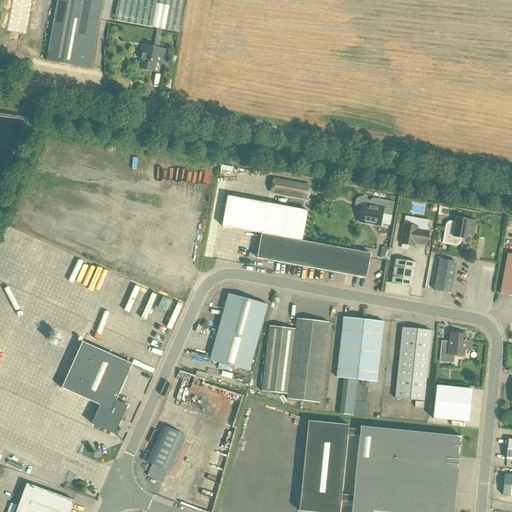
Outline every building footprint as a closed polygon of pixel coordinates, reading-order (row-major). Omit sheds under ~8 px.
[(14,0),(11,23),(19,24),(19,21),(27,22),(30,0),(14,0)] [(91,69),(103,0),(58,0),(47,61),(91,69)] [(177,32),(182,0),(117,0),(114,21),(157,28),(162,29),(177,32)] [(143,47),(139,68),(155,71),(157,63),(164,64),(166,51),(158,50),(162,29),(157,28),(153,49),(143,47)] [(222,162),(219,175),(224,176),(227,163),(222,162)] [(307,201),(308,197),(310,186),(272,179),(270,190),(270,194),(307,201)] [(383,208),(369,205),(369,202),(367,199),(363,197),(359,197),(356,199),(355,203),(355,206),(357,210),(360,211),(361,211),(359,222),(381,226),(383,214),(392,216),(394,202),(385,200),(383,208)] [(267,204),(257,259),(366,278),(370,254),(302,242),(307,212),(267,204)] [(474,234),(476,222),(470,221),(470,220),(457,218),(456,223),(455,223),(452,222),(450,222),(449,223),(448,224),(447,226),(446,229),(444,243),(455,245),(457,245),(459,244),(460,243),(460,242),(461,238),(466,239),(467,233),(474,234)] [(417,227),(405,224),(401,244),(415,246),(415,243),(427,245),(430,232),(427,231),(428,229),(426,226),(418,225),(417,227)] [(511,296),(511,254),(507,254),(500,294),(511,296)] [(412,287),(416,263),(396,259),(392,283),(412,287)] [(451,294),(457,263),(441,260),(435,291),(451,294)] [(249,371),(268,305),(229,294),(210,360),(249,371)] [(153,313),(157,299),(152,297),(148,312),(153,313)] [(164,320),(167,311),(162,310),(159,319),(164,320)] [(357,380),(364,320),(344,318),(337,378),(343,379),(339,414),(352,416),(354,401),(356,380),(357,380)] [(297,319),(296,330),(288,395),(287,400),(319,403),(329,323),(297,319)] [(364,320),(357,380),(368,381),(377,382),(384,322),(364,320)] [(288,395),(296,330),(270,327),(262,392),(288,395)] [(424,402),(431,331),(403,329),(396,399),(424,402)] [(471,350),(472,342),(466,341),(467,335),(451,334),(449,349),(441,348),(440,362),(454,364),(455,356),(464,357),(465,350),(471,350)] [(115,434),(128,406),(116,401),(133,365),(83,342),(62,388),(100,406),(92,424),(115,434)] [(357,380),(356,380),(354,401),(366,402),(368,381),(357,380)] [(473,390),(435,386),(432,419),(469,423),(473,390)] [(453,511),(461,437),(361,427),(360,430),(348,429),(349,425),(292,420),(291,426),(294,426),(294,428),(290,428),(285,478),(301,480),(304,451),(305,452),(299,511),(305,511),(340,511),(341,502),(353,503),(352,511),(453,511)] [(184,435),(164,426),(148,463),(168,472),(184,435)] [(511,474),(504,474),(502,494),(511,495),(511,474)] [(70,511),(75,501),(27,484),(16,511),(70,511)] [(202,508),(212,511),(214,505),(204,503),(202,508)]
